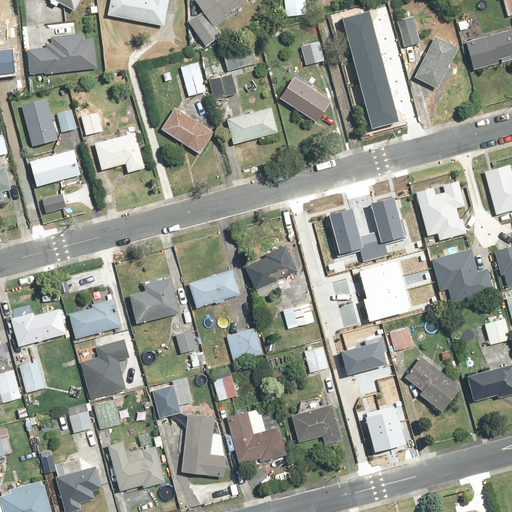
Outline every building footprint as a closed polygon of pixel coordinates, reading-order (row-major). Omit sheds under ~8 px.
[(60,7),(62,4),(77,11),(82,0),(53,0),(52,3),(60,7)] [(113,0),(111,17),(166,26),(170,0),(113,0)] [(198,0),(205,11),(190,21),(208,48),(223,37),(216,27),(256,0),(198,0)] [(307,0),(285,0),(288,18),(309,16),(307,0)] [(342,18),(372,129),(400,121),(370,11),(342,18)] [(415,16),(399,20),(406,47),(422,43),(415,16)] [(501,60),(511,56),(511,29),(484,38),(477,17),(458,23),(464,44),(469,42),(478,71),(502,63),(501,60)] [(30,50),(32,74),(100,69),(97,39),(86,40),(85,33),(54,35),(55,43),(47,44),(47,49),(30,50)] [(461,48),(437,36),(417,77),(441,88),(461,48)] [(222,48),(228,72),(259,64),(253,41),(222,48)] [(322,42),(304,45),(308,66),(326,62),(322,42)] [(0,74),(15,73),(12,49),(0,50),(0,74)] [(414,51),(405,53),(410,71),(419,69),(414,51)] [(199,60),(181,65),(191,97),(208,92),(199,60)] [(232,73),(210,80),(216,101),(238,94),(232,73)] [(333,101),(298,77),(283,99),(319,123),(333,101)] [(22,101),(33,146),(59,139),(48,95),(22,101)] [(178,107),(163,129),(201,155),(216,133),(178,107)] [(274,108),(229,120),(236,145),(281,133),(274,108)] [(79,128),(75,110),(59,114),(64,132),(79,128)] [(99,111),(83,116),(88,136),(105,131),(99,111)] [(148,168),(137,125),(119,129),(121,138),(97,144),(104,170),(129,164),(131,172),(148,168)] [(2,126),(0,126),(0,156),(10,154),(2,126)] [(81,183),(80,176),(83,175),(76,150),(33,162),(40,187),(61,181),(62,188),(81,183)] [(486,169),(497,211),(511,207),(511,208),(511,166),(511,162),(486,169)] [(8,167),(0,169),(0,205),(13,202),(10,191),(14,190),(8,167)] [(416,189),(427,233),(438,231),(440,237),(467,230),(463,215),(460,216),(457,204),(464,202),(458,179),(446,183),(448,190),(435,193),(433,185),(416,189)] [(385,241),(404,236),(393,197),(370,204),(378,232),(369,235),(375,258),(389,254),(385,241)] [(329,216),(340,254),(358,249),(362,262),(375,258),(369,235),(360,237),(351,209),(329,216)] [(269,256),(248,265),(263,299),(292,286),(288,276),(301,270),(293,251),(297,249),(293,241),(267,252),(269,256)] [(511,243),(494,248),(501,272),(505,271),(508,284),(511,283),(511,243)] [(431,256),(440,286),(451,283),(454,298),(496,286),(490,265),(479,267),(473,244),(431,256)] [(431,257),(409,262),(413,284),(436,279),(431,257)] [(364,301),(369,322),(412,312),(399,261),(360,271),(367,300),(364,301)] [(328,263),(313,266),(316,282),(331,279),(328,263)] [(235,269),(191,283),(200,308),(243,293),(235,269)] [(132,294),(139,322),(183,311),(173,276),(141,284),(143,291),(132,294)] [(96,307),(72,313),(78,338),(124,327),(116,297),(94,302),(96,307)] [(311,302),(285,310),(290,329),(317,322),(311,302)] [(31,305),(12,309),(21,346),(70,334),(64,308),(37,315),(37,312),(33,312),(31,305)] [(511,339),(511,335),(507,317),(486,323),(487,327),(480,329),(484,342),(490,340),(491,345),(511,339)] [(258,328),(248,330),(247,326),(240,328),(240,332),(229,335),(235,360),(265,353),(258,328)] [(410,326),(391,332),(397,351),(416,345),(410,326)] [(195,329),(176,334),(182,353),(200,348),(195,329)] [(0,360),(9,358),(1,334),(0,333),(0,360)] [(83,360),(92,394),(128,384),(120,358),(131,355),(126,337),(98,345),(100,356),(83,360)] [(340,352),(346,376),(388,365),(384,352),(387,351),(384,338),(365,343),(366,345),(340,352)] [(204,352),(192,356),(195,367),(207,363),(204,352)] [(464,386),(423,354),(406,375),(424,389),(421,392),(444,411),(464,386)] [(40,361),(22,365),(29,392),(47,388),(40,361)] [(511,364),(469,376),(476,400),(500,394),(501,397),(511,393),(511,364)] [(0,372),(0,385),(1,390),(0,389),(0,403),(24,397),(16,369),(0,372)] [(210,370),(198,373),(203,389),(214,386),(210,370)] [(234,375),(215,380),(220,400),(239,395),(234,375)] [(196,400),(188,377),(153,388),(161,412),(196,400)] [(114,398),(94,405),(102,430),(122,424),(114,398)] [(70,416),(57,419),(61,436),(97,428),(91,402),(68,408),(70,416)] [(335,403),(294,415),(301,442),(325,435),(327,444),(345,439),(335,403)] [(249,410),(228,416),(242,464),(261,458),(262,462),(293,453),(279,405),(261,410),(267,429),(256,432),(249,410)] [(29,406),(16,410),(20,421),(33,416),(29,406)] [(366,416),(375,451),(406,443),(397,408),(366,416)] [(217,417),(190,415),(185,472),(227,476),(229,455),(226,455),(228,434),(216,433),(217,417)] [(126,440),(110,445),(123,490),(145,484),(146,486),(169,479),(160,445),(130,454),(126,440)] [(74,511),(84,510),(82,503),(98,499),(96,489),(105,487),(99,465),(89,467),(86,457),(65,462),(55,465),(66,511),(74,511)] [(2,492),(4,501),(0,502),(0,511),(54,511),(45,480),(2,492)]
